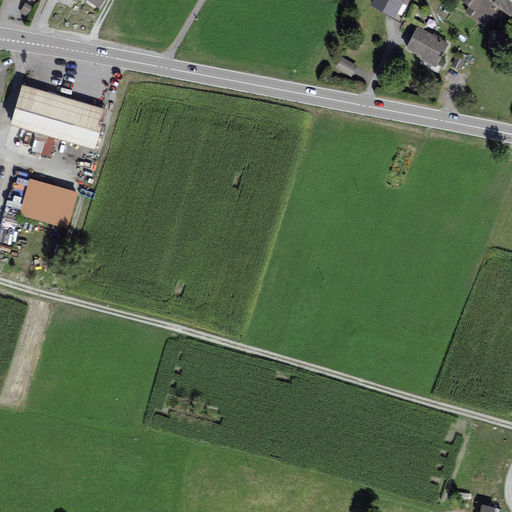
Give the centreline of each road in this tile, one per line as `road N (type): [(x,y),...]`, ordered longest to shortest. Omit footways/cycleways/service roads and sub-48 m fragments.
road 1 (track): [(511,427),(0,281)]
road 2 (secondary): [(163,67),(511,137)]
road 3 (secondary): [(0,41),(163,67)]
